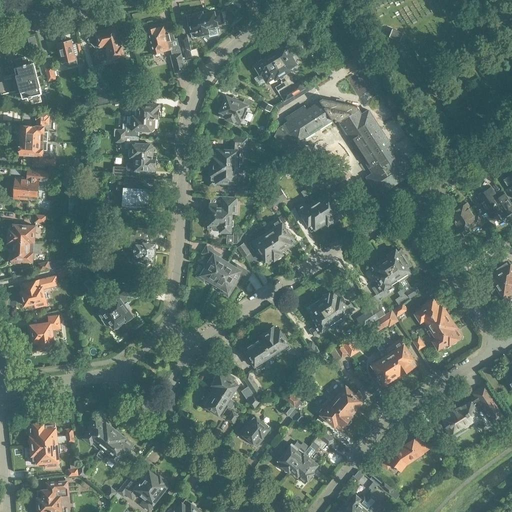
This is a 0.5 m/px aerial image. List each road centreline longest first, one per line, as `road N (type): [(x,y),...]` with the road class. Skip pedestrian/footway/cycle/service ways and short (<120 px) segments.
road 1 (residential): [(170,327),(191,110),(228,51),(263,27)]
road 2 (residential): [(410,202),(193,344)]
road 3 (residential): [(314,511),(385,424),(500,341)]
road 4 (residential): [(500,341),(410,202)]
road 5 (residential): [(276,511),(155,413)]
road 6 (residential): [(8,511),(3,392)]
